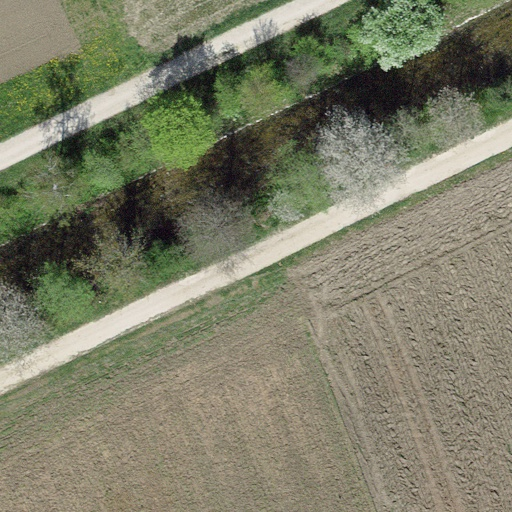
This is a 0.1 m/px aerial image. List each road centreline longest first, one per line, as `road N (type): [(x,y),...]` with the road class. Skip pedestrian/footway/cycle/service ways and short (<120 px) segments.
road 1 (track): [(0,380),(511,133)]
road 2 (track): [(324,0),(0,159)]
